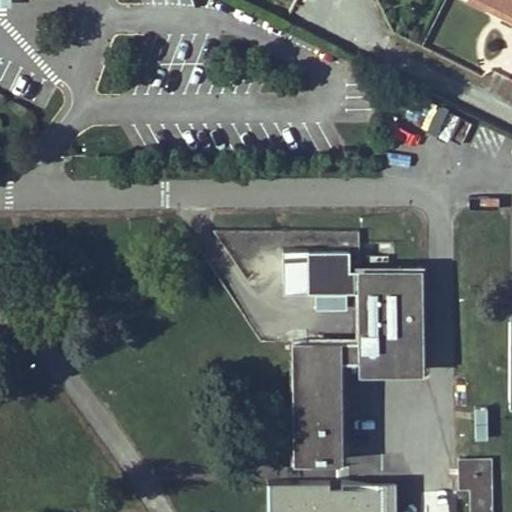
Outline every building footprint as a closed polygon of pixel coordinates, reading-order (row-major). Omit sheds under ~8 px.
[(487,7),(511,18),(511,6),(497,0),(489,0),(487,6),(487,7)] [(359,336),(293,338),(294,460),(340,459),(339,359),(359,358),(359,370),(421,369),(420,267),(359,268),(359,336)] [(484,404),(471,404),(472,436),(485,436),(484,404)] [(491,511),(491,457),(459,458),(459,486),(470,486),(470,511),(491,511)] [(393,511),(393,459),(335,460),(335,511),(393,511)]
